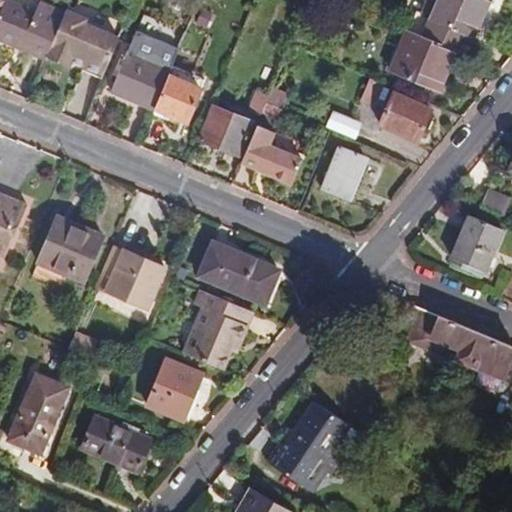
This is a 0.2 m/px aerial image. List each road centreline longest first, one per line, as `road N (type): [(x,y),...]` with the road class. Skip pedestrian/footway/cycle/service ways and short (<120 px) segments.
road 1 (residential): [(0,110),(364,263)]
road 2 (residential): [(164,511),(364,263)]
road 3 (residential): [(364,263),(511,87)]
road 4 (residential): [(364,263),(511,322)]
